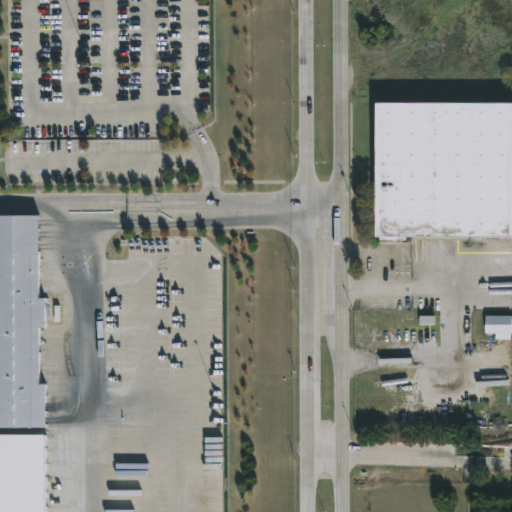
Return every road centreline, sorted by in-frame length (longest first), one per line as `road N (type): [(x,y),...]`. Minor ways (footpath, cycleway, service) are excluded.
road 1 (secondary): [(343,511),(338,0)]
road 2 (secondary): [(303,206),(304,511)]
road 3 (residential): [(304,459),(511,457)]
